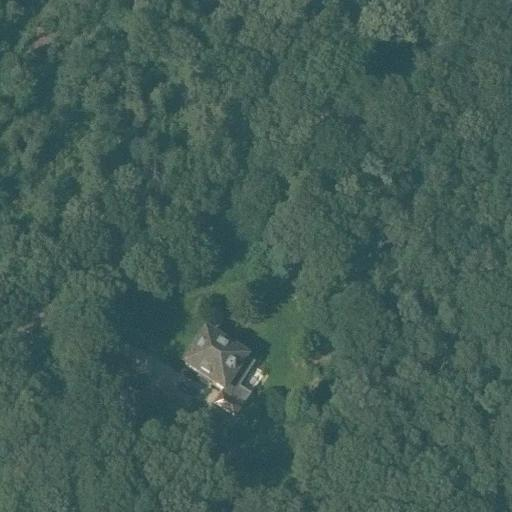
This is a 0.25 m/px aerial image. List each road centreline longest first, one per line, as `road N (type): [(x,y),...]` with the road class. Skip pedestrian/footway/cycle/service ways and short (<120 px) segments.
road 1 (unclassified): [(65,305),(496,0)]
road 2 (unclassified): [(85,511),(65,305)]
